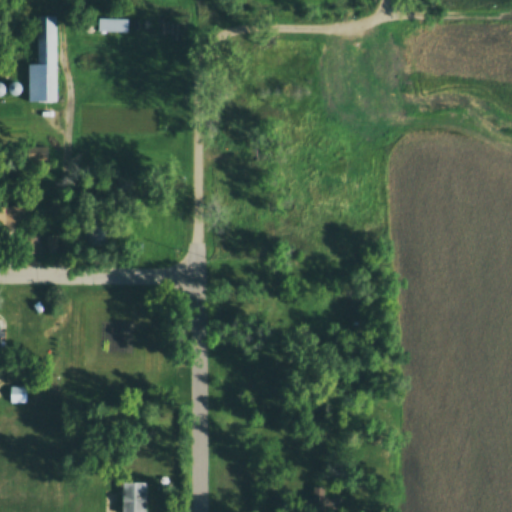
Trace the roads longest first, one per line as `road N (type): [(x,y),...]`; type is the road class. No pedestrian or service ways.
road 1 (residential): [(198,511),(200,95),(207,54),(230,30)]
road 2 (residential): [(197,276),(0,276)]
